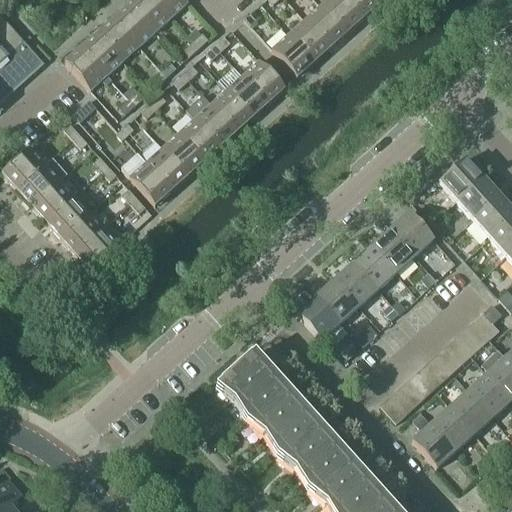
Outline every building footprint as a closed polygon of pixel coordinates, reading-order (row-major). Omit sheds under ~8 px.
[(148,0),(138,0),(129,9),(154,38),(170,23),(148,0)] [(178,0),(148,0),(170,23),(186,8),(178,0)] [(281,2),(279,0),(270,0),(267,4),(273,10),(281,2)] [(338,0),(331,0),(320,11),(345,39),(361,25),(338,0)] [(367,0),(338,0),(361,25),(377,10),(367,0)] [(367,0),(377,10),(389,0),(367,0)] [(129,9),(113,24),(138,52),(154,38),(129,9)] [(320,11),(303,26),(329,54),(345,39),(320,11)] [(245,24),(250,30),(260,22),(254,15),(245,24)] [(0,100),(40,65),(40,64),(7,28),(0,19),(0,100)] [(113,24),(96,39),(122,67),(138,52),(113,24)] [(303,26),(288,40),(313,68),(329,54),(303,26)] [(96,39),(80,54),(109,87),(112,85),(107,80),(122,67),(96,39)] [(201,39),(192,48),(198,55),(208,46),(201,39)] [(313,68),(288,40),(272,54),(297,82),(313,68)] [(224,42),(215,51),(221,57),(230,48),(224,42)] [(198,55),(192,48),(183,56),(189,63),(198,55)] [(221,57),(215,51),(206,59),(211,65),(221,57)] [(109,87),(80,54),(64,68),(90,96),(102,85),(106,90),(109,87)] [(170,66),(159,76),(166,83),(176,73),(170,66)] [(259,66),(242,81),(268,109),(285,94),(259,66)] [(192,70),(182,79),(188,85),(198,77),(192,70)] [(166,83),(159,76),(151,83),(157,90),(166,83)] [(188,85),(182,79),(173,87),(179,94),(188,85)] [(242,81),(226,96),(252,124),(268,109),(242,81)] [(138,97),(133,92),(124,100),(128,105),(137,97),(138,97)] [(226,96),(211,109),(210,110),(236,138),(252,124),(226,96)] [(128,105),(127,106),(133,113),(144,104),(137,97),(128,105)] [(160,99),(150,108),(156,115),(166,106),(160,99)] [(185,115),(194,125),(195,124),(221,152),(236,138),(210,110),(211,109),(202,99),(185,115)] [(78,114),(84,121),(85,120),(91,126),(100,127),(105,122),(89,104),(78,114)] [(133,113),(127,106),(119,114),(125,121),(133,113)] [(156,115),(150,108),(141,116),(147,123),(156,115)] [(195,124),(194,125),(178,139),(204,168),(221,152),(195,124)] [(127,128),(117,137),(123,144),(134,134),(127,128)] [(63,135),(73,146),(80,140),(70,129),(63,135)] [(123,144),(117,137),(113,141),(119,148),(123,144)] [(178,139),(162,153),(188,182),(204,168),(178,139)] [(80,140),(73,146),(80,153),(87,148),(80,140)] [(162,153),(146,168),(171,197),(188,182),(162,153)] [(2,180),(18,197),(46,171),(45,169),(31,154),(2,180)] [(93,167),(102,177),(109,171),(99,161),(93,167)] [(18,197),(32,213),(61,187),(59,185),(67,178),(52,162),(45,169),(46,171),(18,197)] [(438,187),(455,206),(482,182),(465,163),(438,187)] [(171,197),(146,168),(129,184),(154,212),(171,197)] [(109,171),(102,177),(109,185),(116,180),(109,171)] [(455,206),(471,224),(498,200),(482,182),(455,206)] [(32,213),(46,228),(75,202),(61,187),(32,213)] [(122,199),(132,210),(138,204),(128,193),(122,199)] [(471,224),(488,243),(511,221),(511,215),(498,200),(471,224)] [(46,228),(61,245),(89,218),(75,202),(46,228)] [(138,204),(132,210),(139,218),(145,212),(138,204)] [(418,206),(414,211),(420,217),(424,213),(418,206)] [(425,214),(421,218),(426,224),(430,220),(425,214)] [(61,245),(76,261),(104,235),(89,218),(61,245)] [(407,218),(390,234),(414,261),(432,245),(407,218)] [(511,221),(488,243),(505,262),(511,255),(511,221)] [(390,234),(370,251),(395,278),(414,261),(390,234)] [(104,235),(76,261),(90,277),(118,251),(104,235)] [(370,251),(352,267),(376,295),(395,278),(370,251)] [(352,267),(333,284),(358,311),(376,295),(352,267)] [(333,284),(315,301),(339,328),(358,311),(333,284)] [(339,328),(315,301),(295,318),(320,345),(339,328)] [(395,304),(390,309),(399,318),(404,314),(395,304)] [(389,308),(382,314),(390,324),(397,318),(389,308)] [(491,310),(482,318),(491,328),(500,320),(491,310)] [(482,318),(473,326),(489,344),(498,336),(491,328),(482,318)] [(473,326),(463,335),(479,353),(489,344),(473,326)] [(463,335),(454,343),(470,361),(479,353),(463,335)] [(359,337),(353,342),(362,351),(368,346),(359,337)] [(454,343),(445,351),(461,369),(470,361),(454,343)] [(445,351),(435,360),(451,377),(461,369),(445,351)] [(393,511),(362,476),(359,478),(253,359),(221,387),(333,511),(393,511)] [(435,360),(426,368),(442,386),(451,377),(435,360)] [(511,370),(505,362),(486,379),(510,406),(511,404),(511,370)] [(426,368),(417,376),(433,394),(442,386),(426,368)] [(417,376),(407,385),(423,403),(433,394),(417,376)] [(486,379),(467,395),(492,423),(510,406),(486,379)] [(407,385),(398,393),(414,411),(423,403),(407,385)] [(398,393),(389,402),(404,419),(414,411),(398,393)] [(467,395),(449,412),(473,439),(492,423),(467,395)] [(404,419),(389,402),(379,410),(395,428),(404,419)] [(449,412),(430,429),(455,456),(473,439),(449,412)] [(420,417),(411,425),(419,433),(427,425),(420,417)] [(455,456),(430,429),(411,446),(435,473),(455,456)] [(0,504),(15,492),(8,484),(0,490),(0,504)] [(0,511),(11,511),(10,510),(22,500),(15,492),(0,504),(0,511)]
